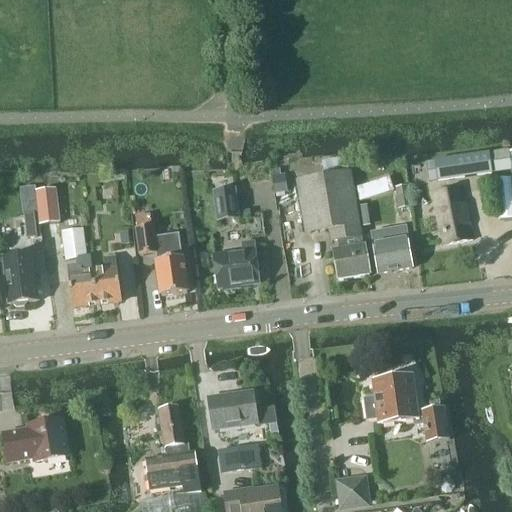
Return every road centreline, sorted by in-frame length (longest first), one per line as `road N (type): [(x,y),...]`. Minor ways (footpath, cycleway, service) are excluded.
road 1 (secondary): [(0,355),(298,317)]
road 2 (unclassified): [(0,121),(233,116)]
road 3 (secondary): [(298,317),(511,295)]
road 4 (residential): [(326,511),(298,317)]
